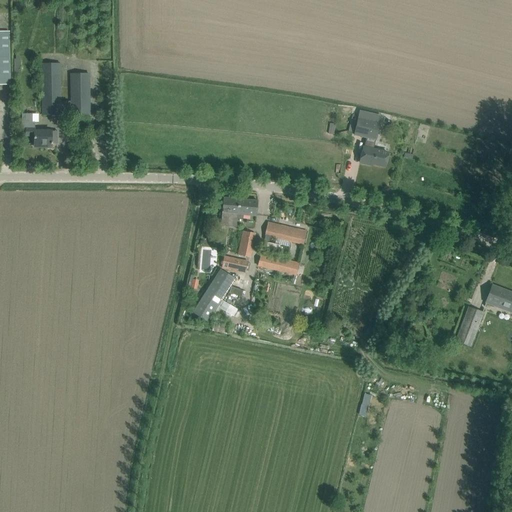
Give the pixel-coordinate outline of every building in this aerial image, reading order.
[(9,31),(0,31),(0,84),(10,84),(9,31)] [(90,115),(90,105),(90,74),(70,74),(70,101),(61,102),(60,63),(41,63),(42,105),(42,115),(61,115),(61,112),(71,112),(71,115),(90,115)] [(35,122),(32,122),(32,114),(21,114),(22,135),(26,135),(34,135),(34,144),(42,144),(42,148),(51,148),(51,144),(57,144),(57,135),(51,135),(51,131),(35,131),(35,128),(35,122)] [(358,118),(354,134),(366,137),(376,140),(380,123),(358,118)] [(363,148),(360,163),(368,164),(368,163),(372,164),(385,167),(388,153),(378,151),(373,150),(375,144),(376,140),(366,137),(364,148),(363,148)] [(257,211),(258,201),(223,198),(221,217),(228,217),(228,223),(236,224),(237,218),(237,214),(256,216),(257,211)] [(307,230),(268,221),(264,237),(303,246),(307,230)] [(238,255),(248,257),(250,257),(255,233),(243,231),(238,255)] [(259,255),(257,268),(297,274),(299,262),(259,255)] [(221,269),(245,273),(248,261),(224,257),(221,269)] [(234,279),(229,275),(220,270),(193,312),(207,321),(234,279)] [(511,309),(511,293),(492,286),(486,302),(497,307),(498,304),(511,309)] [(242,289),(230,287),(229,293),(241,296),(242,289)] [(468,307),(456,341),(471,346),(483,313),(468,307)]
